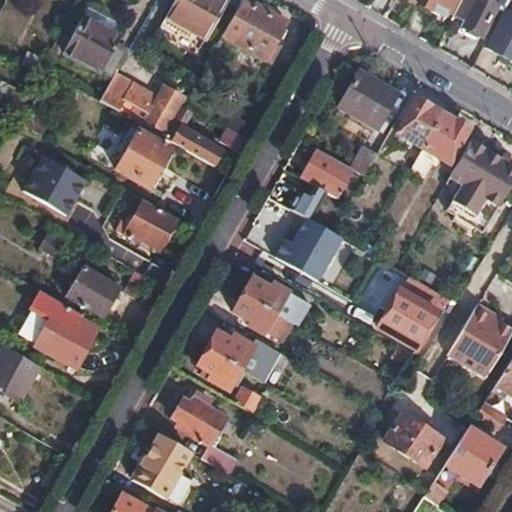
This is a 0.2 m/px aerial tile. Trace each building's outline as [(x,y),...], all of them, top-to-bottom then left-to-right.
[(177,0),(169,17),(205,37),(225,0),(177,0)] [(416,0),(414,3),(432,12),(434,8),(448,15),(454,0),(416,0)] [(460,0),(451,19),(461,24),(458,28),(461,35),(470,39),(478,36),(483,38),(498,8),(503,11),(508,0),(460,0)] [(505,16),(488,50),(511,62),(511,0),(508,0),(503,11),(502,14),(505,16)] [(241,2),(222,36),(268,61),(277,45),(273,43),(285,21),(256,4),(253,9),(241,2)] [(434,8),(432,12),(446,19),(448,15),(434,8)] [(66,53),(111,77),(115,70),(127,49),(116,42),(120,34),(85,16),(66,53)] [(31,44),(22,62),(40,71),(49,53),(31,44)] [(42,66),(40,71),(37,78),(50,85),(56,74),(42,66)] [(111,77),(99,99),(117,110),(119,106),(131,86),(134,81),(115,70),(111,77)] [(360,71),(339,108),(375,128),(396,91),(360,71)] [(119,106),(142,119),(163,130),(183,95),(162,83),(153,99),(131,86),(119,106)] [(0,93),(22,104),(28,95),(2,84),(0,88),(0,93)] [(421,149),(441,114),(414,98),(395,134),(421,149)] [(22,106),(12,123),(39,138),(49,120),(22,106)] [(165,137),(169,140),(214,166),(223,150),(181,125),(185,118),(187,119),(191,111),(182,106),(165,137)] [(469,129),(441,114),(421,149),(448,165),(469,129)] [(237,117),(230,128),(244,136),(248,138),(255,126),(237,117)] [(165,137),(140,124),(136,131),(131,128),(125,137),(130,140),(115,168),(148,187),(169,150),(165,147),(169,140),(165,137)] [(0,147),(8,131),(0,127),(0,147)] [(101,127),(89,153),(107,162),(120,136),(101,127)] [(244,136),(230,128),(224,140),(237,147),(244,136)] [(511,183),(511,166),(468,141),(447,178),(461,186),(452,202),(474,215),(483,199),(498,208),(511,183)] [(363,147),(351,168),(364,176),(368,169),(376,154),(363,147)] [(317,149),(300,178),(317,187),(326,192),(334,196),(351,168),(317,149)] [(376,154),(368,169),(378,176),(387,161),(376,154)] [(23,189),(65,215),(85,181),(43,155),(23,189)] [(195,207),(203,188),(172,176),(164,195),(195,207)] [(298,192),(288,209),(310,221),(326,192),(317,187),(311,199),(298,192)] [(177,219),(141,199),(121,234),(139,245),(142,241),(159,250),(177,219)] [(288,209),(265,252),(299,271),(323,229),(310,221),(288,209)] [(49,235),(42,247),(55,255),(62,244),(49,235)] [(236,252),(231,261),(245,269),(250,261),(236,252)] [(84,267),(68,296),(100,316),(116,287),(84,267)] [(145,277),(134,270),(124,289),(134,295),(145,277)] [(442,312),(449,300),(407,276),(400,288),(442,312)] [(251,279),(243,294),(274,313),(290,322),(296,325),(307,307),(285,294),(271,286),(269,289),(251,279)] [(81,314),(41,290),(31,307),(51,319),(37,345),(75,366),(95,331),(93,328),(94,325),(80,317),(81,314)] [(274,313),(243,294),(233,312),(251,322),(248,328),(261,335),(264,330),(280,339),(290,322),(274,313)] [(388,312),(381,329),(413,348),(432,314),(404,297),(394,315),(388,312)] [(483,298),(480,303),(500,314),(503,309),(483,298)] [(511,321),(500,314),(480,303),(449,352),(485,373),(511,330),(511,321)] [(214,333),(206,347),(241,368),(264,381),(279,353),(271,348),(256,340),(252,348),(232,337),(229,342),(214,333)] [(38,365),(5,346),(0,355),(0,390),(3,392),(6,386),(21,395),(38,365)] [(241,368),(206,347),(196,366),(204,370),(201,376),(208,380),(227,392),(241,368)] [(511,357),(494,385),(511,395),(511,357)] [(240,389),(233,401),(251,411),(258,400),(240,389)] [(176,427),(208,446),(224,417),(193,398),(189,404),(182,400),(172,418),(179,422),(176,427)] [(498,429),(506,417),(483,402),(475,415),(498,429)] [(384,440),(423,467),(441,439),(401,413),(384,440)] [(466,428),(453,420),(448,429),(441,439),(423,467),(412,483),(425,492),(432,480),(444,463),(466,428)] [(499,449),(466,428),(444,463),(477,483),(499,449)] [(188,451),(160,435),(153,446),(151,445),(131,479),(162,497),(188,451)] [(208,447),(201,459),(229,474),(235,462),(208,447)] [(422,496),(438,506),(448,490),(432,480),(425,492),(422,496)] [(351,492),(338,511),(379,511),(381,510),(351,492)] [(165,511),(156,507),(153,511),(152,511),(121,494),(110,511),(165,511)]
